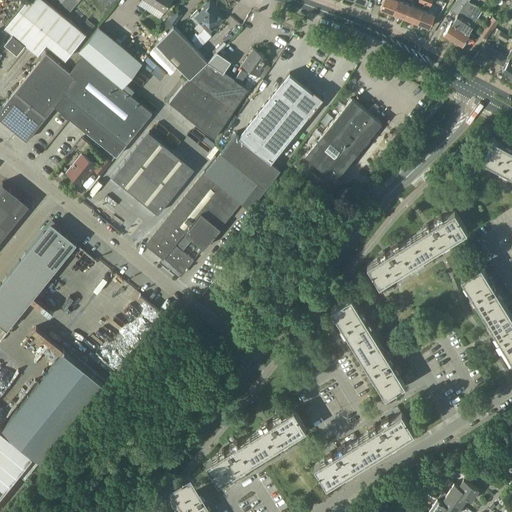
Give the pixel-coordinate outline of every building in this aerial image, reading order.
[(26,0),(5,26),(13,32),(5,42),(17,52),(25,42),(38,52),(46,42),(66,58),(87,33),(46,0),(26,0)] [(60,0),(62,2),(63,1),(71,12),(79,0),(60,0)] [(100,0),(110,8),(117,0),(100,0)] [(147,0),(164,11),(171,0),(147,0)] [(214,27),(224,18),(214,8),(216,6),(210,0),(209,0),(204,6),(205,7),(200,12),(197,10),(190,17),(197,25),(200,22),(205,27),(204,28),(209,34),(215,28),(214,27)] [(383,0),(381,8),(393,13),(397,0),(383,0)] [(401,0),(397,0),(393,13),(405,17),(411,4),(401,0)] [(452,20),(448,26),(443,34),(452,40),(475,5),(467,0),(456,0),(452,8),(453,9),(459,13),(453,21),(452,20)] [(423,8),(411,4),(405,17),(417,22),(423,8)] [(475,5),(452,40),(461,46),(465,38),(470,41),(474,35),(470,32),(473,28),(471,27),(475,22),(478,16),(482,9),(475,5)] [(423,8),(417,22),(430,27),(435,13),(423,8)] [(178,9),(169,17),(169,18),(174,25),(182,13),(178,9)] [(479,34),(487,39),(502,18),(499,16),(496,19),(492,16),(479,34)] [(81,26),(90,33),(96,26),(87,18),(81,26)] [(169,18),(168,19),(166,21),(166,27),(166,29),(168,31),(174,25),(169,18)] [(235,79),(224,71),(232,60),(218,51),(208,60),(174,25),(168,31),(156,42),(190,77),(181,85),(170,100),(215,136),(222,127),(249,88),(241,83),(248,73),(242,68),(235,79)] [(99,26),(80,49),(123,84),(142,61),(99,26)] [(497,36),(506,42),(510,35),(501,30),(495,27),(492,32),(498,36),(497,36)] [(196,33),(191,38),(194,42),(195,40),(200,36),(198,34),(196,33)] [(216,48),(218,50),(233,35),(231,33),(224,39),(224,40),(216,48)] [(511,59),(511,58),(509,57),(504,54),(484,42),(479,50),(505,67),(502,71),(511,77),(511,59)] [(253,48),(242,64),(260,76),(263,71),(262,70),(270,58),(263,53),(262,54),(253,48)] [(71,71),(46,51),(15,90),(46,116),(55,104),(108,147),(103,154),(106,156),(105,156),(111,161),(117,154),(127,142),(128,142),(153,111),(84,55),(71,71)] [(290,72),(240,134),(271,160),(308,114),(309,114),(323,96),(314,89),(313,91),(290,72)] [(46,116),(15,90),(0,108),(0,117),(27,139),(46,116)] [(369,112),(352,98),(305,155),(336,180),(383,123),(373,114),(375,111),(372,108),(369,112)] [(158,212),(195,167),(150,131),(113,176),(158,212)] [(193,237),(204,246),(204,247),(242,200),(250,207),(281,168),(271,160),(240,134),(236,131),(146,243),(183,272),(194,258),(177,245),(187,232),(188,233),(193,237)] [(481,157),(511,174),(511,147),(492,136),(481,157)] [(85,151),(91,144),(82,137),(77,143),(85,151)] [(81,183),(96,165),(82,153),(67,172),(81,183)] [(105,156),(95,170),(101,174),(111,161),(105,156)] [(4,183),(3,182),(0,185),(0,239),(22,213),(20,211),(26,204),(2,184),(4,183)] [(366,264),(378,284),(466,230),(454,210),(366,264)] [(44,230),(0,283),(0,320),(8,327),(77,243),(67,234),(65,236),(61,232),(59,231),(60,229),(58,230),(51,224),(45,232),(44,230)] [(188,233),(183,239),(188,244),(193,237),(188,233)] [(459,276),(511,362),(511,317),(479,264),(459,276)] [(351,295),(331,307),(339,320),(346,333),(366,364),(373,376),(385,395),(405,383),(390,357),(386,352),(363,314),(359,308),(351,295)] [(1,427),(40,459),(103,381),(64,349),(1,427)] [(292,408),(205,461),(217,482),(305,428),(292,408)] [(327,457),(314,464),(326,485),(339,477),(351,469),(383,450),(395,442),(414,431),(402,410),(376,426),(371,430),(333,453),(327,457)] [(0,493),(18,472),(25,477),(40,459),(0,426),(0,493)] [(477,488),(469,482),(472,478),(468,476),(466,474),(463,478),(458,484),(458,485),(463,489),(461,492),(466,496),(470,499),(477,488)] [(455,482),(447,493),(461,503),(466,496),(461,492),(463,489),(458,485),(458,484),(455,482)] [(443,490),(438,497),(442,500),(447,504),(444,508),(449,511),(454,511),(461,503),(447,493),(443,490)] [(414,498),(422,503),(428,493),(425,491),(414,498)] [(169,506),(172,511),(200,511),(189,493),(169,506)] [(442,500),(438,497),(430,508),(434,511),(448,511),(449,511),(444,508),(447,504),(442,500)]
